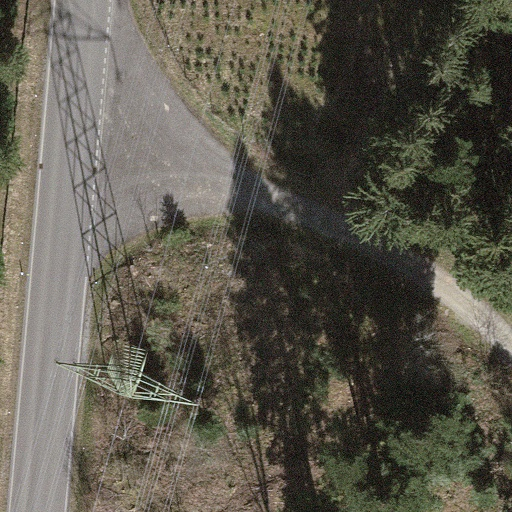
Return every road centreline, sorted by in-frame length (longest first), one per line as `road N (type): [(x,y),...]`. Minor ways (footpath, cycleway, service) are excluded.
road 1 (tertiary): [(84,0),(38,511)]
road 2 (track): [(511,352),(466,296),(395,249),(319,218),(70,150)]
